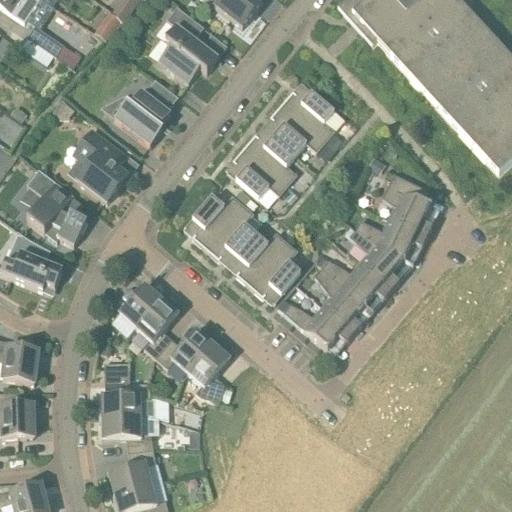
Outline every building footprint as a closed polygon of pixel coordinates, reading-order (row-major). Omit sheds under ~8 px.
[(39,2),(35,0),(0,0),(0,11),(12,19),(23,26),(39,2)] [(122,0),(111,17),(120,24),(124,26),(141,0),(122,0)] [(223,0),(215,11),(242,32),(263,6),(255,0),(223,0)] [(349,0),(338,10),(343,16),(363,38),(372,48),(377,44),(390,58),(499,177),(511,164),(511,62),(466,11),(468,10),(469,8),(470,6),(471,4),(472,2),(472,0),(349,0)] [(160,63),(158,66),(171,76),(188,89),(201,73),(207,78),(214,69),(219,63),(212,58),(203,51),(195,45),(204,32),(178,12),(167,25),(176,32),(166,46),(171,50),(160,63)] [(111,17),(108,16),(94,38),(106,45),(120,24),(111,17)] [(27,43),(56,62),(64,50),(35,31),(27,43)] [(142,95),(133,107),(135,109),(133,112),(127,108),(114,124),(150,152),(163,135),(160,133),(171,118),(168,116),(178,102),(155,84),(145,98),(142,95)] [(293,96),(282,110),(326,147),(333,138),(335,137),(324,128),(335,116),(305,90),(305,89),(304,88),(300,94),(296,98),(293,96)] [(74,115),(62,105),(53,117),(59,122),(69,121),(74,115)] [(16,110),(10,118),(21,126),(27,118),(16,110)] [(269,130),(265,134),(297,161),(307,150),(316,158),(326,147),(282,110),(270,123),(273,125),(269,130)] [(256,140),(244,153),(288,191),(290,189),(297,181),(287,172),(297,161),(265,134),(262,138),(258,142),(256,140)] [(125,181),(127,182),(128,181),(118,174),(127,162),(92,135),(77,156),(78,163),(89,171),(78,186),(107,208),(122,189),(120,188),(125,181)] [(333,138),(326,147),(334,155),(342,145),(333,138)] [(326,147),(316,158),(325,165),(334,155),(326,147)] [(231,173),(227,178),(229,180),(259,205),(269,193),(279,202),(288,191),(244,153),(233,167),(235,169),(231,173)] [(374,162),(368,172),(379,179),(385,169),(374,162)] [(57,247),(59,243),(74,251),(87,228),(72,220),(74,216),(67,211),(74,201),(39,174),(27,190),(44,203),(27,225),(45,239),(45,238),(57,247)] [(394,179),(382,203),(395,212),(389,225),(427,243),(432,232),(423,227),(424,224),(430,213),(431,213),(432,212),(420,207),(425,196),(426,196),(427,195),(394,179)] [(303,186),(297,181),(290,189),(296,194),(303,186)] [(241,194),(234,202),(240,208),(244,211),(251,202),(241,194)] [(292,195),(286,203),(291,208),(297,200),(292,195)] [(185,230),(184,231),(190,236),(194,240),(205,249),(240,208),(234,202),(233,201),(224,211),(212,201),(187,230),(186,231),(185,230)] [(251,202),(244,211),(250,216),(258,208),(251,202)] [(240,208),(205,249),(221,263),(226,267),(230,270),(256,239),(245,230),(254,219),(250,216),(244,211),(240,208)] [(360,225),(356,234),(405,267),(406,266),(403,265),(409,252),(411,248),(422,253),(427,243),(389,225),(383,237),(360,225)] [(350,230),(345,237),(350,241),(355,234),(350,230)] [(356,234),(349,242),(369,258),(360,269),(392,296),(399,287),(391,280),(394,277),(403,267),(405,268),(405,267),(356,234)] [(18,236),(10,255),(21,259),(16,270),(6,265),(1,279),(43,296),(45,290),(55,294),(63,275),(42,266),(46,255),(50,257),(51,255),(18,236)] [(256,239),(230,270),(234,274),(238,278),(236,280),(250,291),(287,248),(276,239),(268,249),(256,239)] [(287,248),(250,291),(263,303),(265,300),(270,305),(274,308),(301,277),(300,276),(289,266),(297,257),(287,248)] [(318,257),(316,269),(323,275),(329,267),(318,257)] [(329,267),(323,275),(366,312),(365,311),(373,301),(376,298),(384,305),(392,296),(360,269),(351,279),(330,267),(329,267)] [(317,282),(315,283),(323,293),(332,303),(324,311),(354,340),(362,331),(354,324),(356,321),(364,312),(366,313),(366,312),(323,275),(317,282)] [(120,319),(136,334),(162,305),(146,291),(146,290),(145,289),(120,319)] [(284,304),(277,312),(277,313),(284,318),(291,310),(284,304)] [(144,353),(156,363),(172,344),(163,337),(179,318),(178,318),(177,318),(162,305),(136,334),(150,346),(144,353)] [(291,310),(284,318),(328,357),(329,356),(328,355),(336,345),(338,342),(346,349),(354,340),(324,311),(313,323),(291,310)] [(172,344),(156,363),(168,374),(174,366),(188,378),(213,349),(197,336),(198,335),(197,334),(181,352),(172,344)] [(9,350),(10,349),(0,345),(0,366),(1,367),(4,368),(2,384),(33,388),(33,389),(34,389),(38,364),(35,364),(36,358),(31,358),(31,355),(7,352),(7,349),(9,350)] [(213,349),(188,378),(202,390),(196,398),(201,403),(205,404),(220,408),(221,404),(225,392),(226,390),(215,381),(231,363),(230,362),(229,363),(213,349)] [(129,368),(104,368),(105,388),(125,388),(130,388),(129,368)] [(102,402),(103,423),(141,422),(141,403),(150,403),(150,387),(130,388),(125,388),(125,400),(101,400),(101,402),(102,402)] [(225,392),(221,404),(229,406),(232,394),(225,392)] [(32,410),(18,410),(18,400),(20,400),(20,398),(0,398),(0,422),(1,423),(2,443),(27,443),(27,440),(32,440),(32,434),(34,434),(34,409),(32,409),(32,410)] [(126,444),(128,458),(154,454),(151,440),(141,440),(141,422),(103,423),(103,444),(102,444),(102,445),(126,444)] [(190,436),(189,453),(199,453),(200,436),(190,436)] [(109,479),(114,499),(151,490),(146,472),(156,469),(154,454),(128,458),(130,472),(107,478),(108,479),(109,479)] [(151,490),(114,499),(117,511),(167,511),(166,505),(157,507),(151,490)] [(0,499),(0,505),(1,511),(13,509),(13,511),(47,511),(44,497),(41,498),(40,492),(35,493),(35,491),(0,499)]
